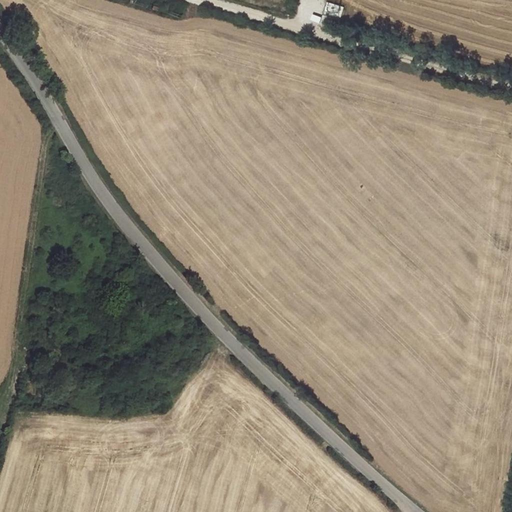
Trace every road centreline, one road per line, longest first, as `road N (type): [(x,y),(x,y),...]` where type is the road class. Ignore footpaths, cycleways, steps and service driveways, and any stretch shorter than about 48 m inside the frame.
road 1 (unclassified): [(0,32),(103,193),(200,315),(412,511)]
road 2 (track): [(201,0),(511,85)]
